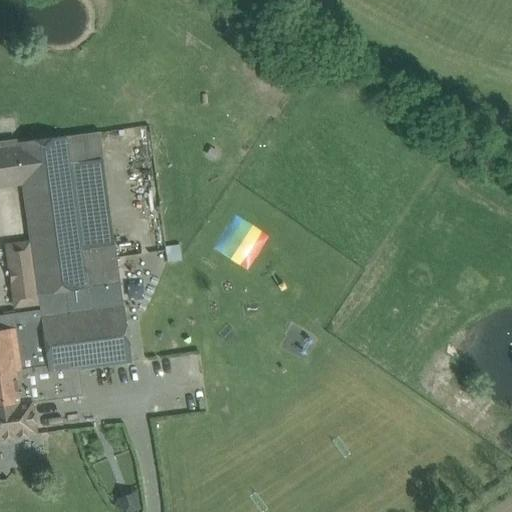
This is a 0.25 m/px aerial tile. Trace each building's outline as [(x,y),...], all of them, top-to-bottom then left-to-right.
[(262,41),(251,57),(287,80),(297,64),(262,41)] [(104,159),(100,132),(67,136),(17,143),(18,146),(0,148),(0,187),(23,184),(31,245),(40,310),(10,315),(0,316),(0,439),(36,434),(32,403),(84,396),(80,370),(132,363),(119,269),(116,270),(113,246),(83,250),(71,163),(104,159)] [(161,216),(164,242),(202,239),(201,230),(200,212),(161,216)] [(218,249),(254,263),(261,244),(226,229),(218,249)] [(164,242),(113,246),(116,270),(119,269),(132,363),(147,362),(143,325),(167,266),(164,242)] [(31,245),(0,250),(0,251),(10,315),(40,310),(31,245)] [(469,266),(452,283),(466,296),(483,279),(469,266)] [(420,319),(411,333),(436,349),(445,334),(420,319)] [(101,460),(113,498),(143,488),(130,450),(101,460)]
